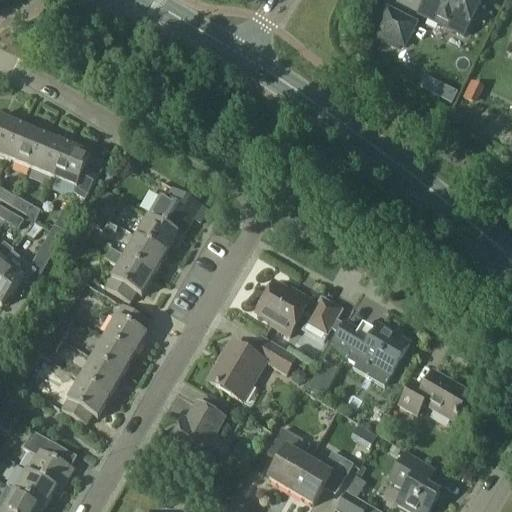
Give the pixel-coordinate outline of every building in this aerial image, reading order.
[(427,0),(419,17),(463,40),(483,0),(482,0),(427,0)] [(404,50),(415,27),(387,13),(375,36),(404,50)] [(446,90),(441,100),(451,105),(456,94),(446,90)] [(0,159),(6,162),(20,130),(0,121),(0,159)] [(31,171),(43,139),(20,130),(6,162),(30,172),(31,171)] [(53,181),(67,149),(43,139),(31,171),(30,172),(53,181)] [(85,202),(88,196),(95,185),(82,180),(91,159),(67,149),(53,181),(76,191),(74,196),(85,202)] [(0,190),(0,202),(11,209),(15,203),(17,200),(0,190)] [(160,198),(147,220),(177,237),(177,238),(181,240),(192,221),(201,226),(209,213),(187,200),(181,210),(160,198)] [(32,209),(17,200),(15,203),(11,209),(27,218),(32,209)] [(99,219),(109,225),(116,213),(107,207),(99,219)] [(4,222),(8,214),(0,209),(0,220),(3,222),(4,221),(4,222)] [(54,228),(51,233),(62,240),(76,217),(65,210),(54,228)] [(4,221),(3,222),(19,231),(24,223),(8,214),(4,222),(4,221)] [(119,230),(109,225),(99,219),(93,230),(103,235),(105,231),(115,236),(119,230)] [(165,258),(177,238),(177,237),(147,220),(135,240),(165,258)] [(54,253),(62,240),(51,233),(36,260),(46,267),(54,253)] [(153,278),(165,258),(135,240),(123,261),(153,278)] [(0,269),(4,265),(14,252),(4,245),(0,250),(0,269)] [(153,278),(123,261),(110,253),(104,263),(118,271),(105,292),(131,307),(137,297),(141,299),(153,278)] [(4,265),(0,269),(0,307),(2,309),(24,281),(4,265)] [(288,296),(273,288),(256,318),(272,327),(270,331),(288,341),(302,317),(330,333),(341,314),(321,302),(317,308),(290,293),(288,296)] [(103,342),(133,359),(145,338),(141,335),(147,324),(122,310),(103,342)] [(54,341),(62,346),(74,325),(66,320),(54,341)] [(349,356),(351,357),(348,363),(355,367),(353,371),(384,389),(390,379),(408,348),(377,330),(375,333),(364,326),(357,337),(343,328),(330,350),(346,359),(349,356)] [(308,368),(261,340),(250,359),(230,348),(207,387),(242,407),(265,368),(287,381),(295,367),(305,373),(308,368)] [(51,365),(62,346),(54,341),(43,361),(51,365)] [(121,380),(133,359),(103,342),(91,363),(121,380)] [(108,401),(121,380),(91,363),(79,384),(108,401)] [(470,398),(431,376),(425,386),(415,380),(397,409),(418,422),(425,410),(453,426),(470,398)] [(96,422),(108,401),(79,384),(61,415),(86,430),(92,420),(96,422)] [(213,443),(224,424),(197,409),(186,428),(183,426),(167,452),(201,471),(216,445),(213,443)] [(0,430),(9,435),(15,425),(5,419),(0,427),(0,430)] [(290,496),(308,465),(296,457),(303,444),(283,432),(268,458),(279,464),(268,483),(290,496)] [(368,434),(360,447),(369,453),(377,440),(368,434)] [(55,492),(54,492),(59,495),(72,472),(56,463),(62,453),(32,435),(22,452),(34,459),(25,474),(55,492)] [(420,485),(428,472),(404,458),(406,455),(391,446),(386,455),(398,462),(400,458),(402,460),(387,485),(403,494),(395,508),(401,511),(430,511),(440,496),(420,485)] [(308,465),(290,496),(313,509),(324,490),(336,498),(354,468),(333,455),(322,473),(308,465)] [(43,511),(54,492),(55,492),(25,474),(13,495),(43,511)] [(42,511),(43,511),(13,495),(6,491),(0,501),(0,511),(42,511)] [(372,511),(348,498),(340,511),(372,511)]
